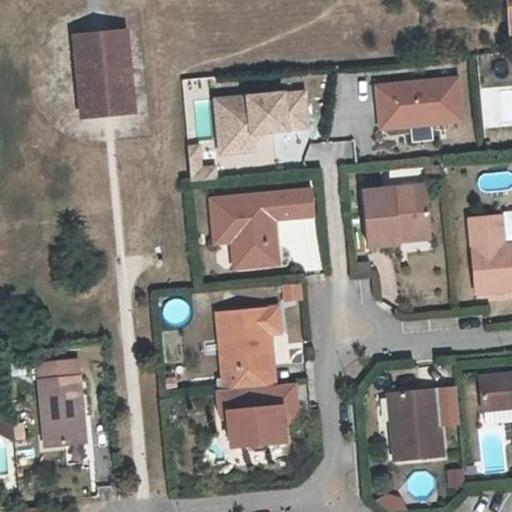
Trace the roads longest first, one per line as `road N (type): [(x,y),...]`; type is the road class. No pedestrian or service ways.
road 1 (residential): [(330,504),(326,357),(347,330),(393,343),(511,334)]
road 2 (residential): [(165,510),(330,504)]
